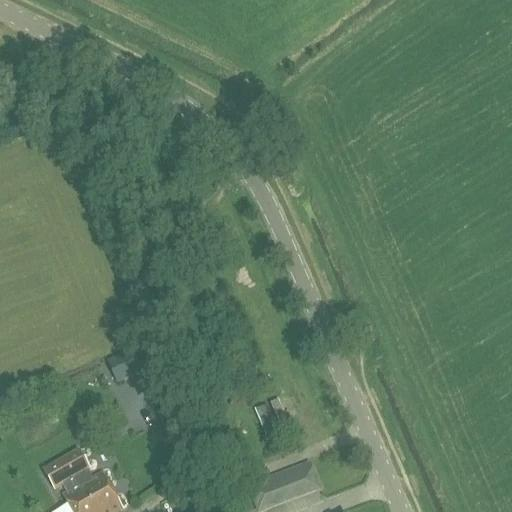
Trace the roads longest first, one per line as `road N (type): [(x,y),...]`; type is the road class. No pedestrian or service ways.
road 1 (tertiary): [(401,511),(248,174),(157,87),(0,7)]
road 2 (track): [(92,51),(103,109),(225,457),(254,475),(363,425)]
road 3 (track): [(239,163),(157,262)]
